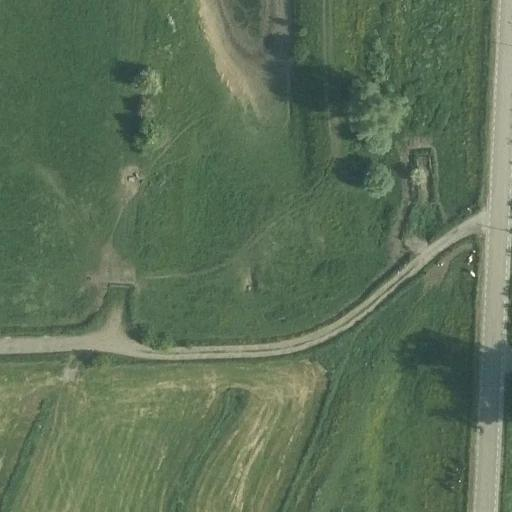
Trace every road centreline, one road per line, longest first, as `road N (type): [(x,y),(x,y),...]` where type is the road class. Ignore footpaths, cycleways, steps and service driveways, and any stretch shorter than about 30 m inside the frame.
road 1 (track): [(498,223),(451,238),(345,327),(309,345),(248,353),(0,348)]
road 2 (unclassified): [(510,0),(484,511)]
